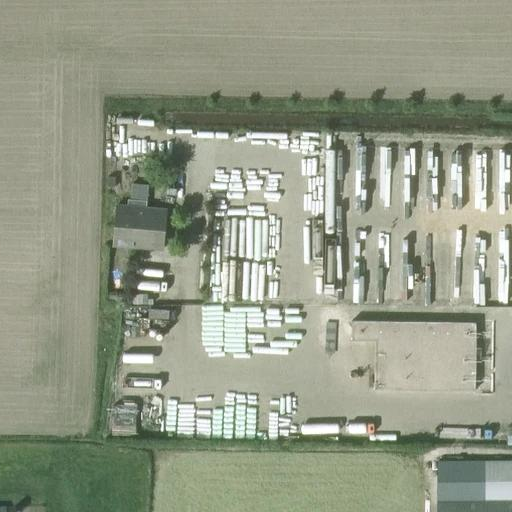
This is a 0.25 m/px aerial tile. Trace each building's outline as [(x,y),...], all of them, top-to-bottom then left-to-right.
[(115,206),(112,247),(161,251),(165,210),(146,209),(147,203),(144,203),(147,175),(130,173),(127,201),(125,201),(125,207),(115,206)] [(231,315),(246,315),(246,304),(217,305),(218,325),(232,325),(231,315)] [(351,320),(351,340),(375,340),(374,389),(474,391),(476,322),(351,320)] [(115,388),(148,389),(148,375),(126,374),(127,367),(116,367),(115,388)] [(201,392),(156,391),(155,426),(172,426),(172,419),(201,419),(201,407),(191,407),(191,397),(201,397),(201,392)] [(124,403),(103,404),(104,426),(125,425),(124,403)] [(441,435),(467,434),(467,423),(440,423),(441,435)] [(486,499),(437,500),(436,511),(511,511),(511,463),(486,463),(486,499)]
